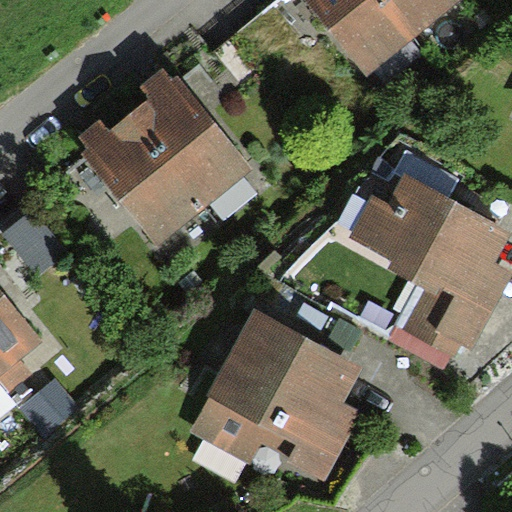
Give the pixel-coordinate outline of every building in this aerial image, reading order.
[(435,0),(294,0),(368,88),(451,19),(435,0)] [(160,78),(75,145),(155,247),(240,181),(160,78)] [(391,179),(346,257),(428,305),(407,340),(456,369),(502,290),(475,274),(495,240),(391,179)] [(240,312),(172,433),(238,470),(249,451),(312,486),(350,419),(323,404),(343,369),(240,312)] [(0,326),(0,369),(21,355),(0,326)]
